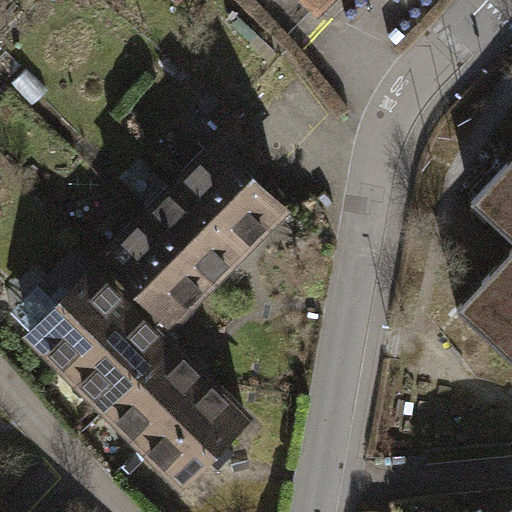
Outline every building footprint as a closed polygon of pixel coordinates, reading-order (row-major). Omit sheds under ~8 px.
[(308,0),(317,8),(325,0),(308,0)] [(218,142),(180,181),(246,245),(284,207),(218,142)] [(511,158),(472,201),(511,237),(511,249),(457,308),(511,358),(511,158)] [(209,282),(246,245),(180,181),(144,218),(209,282)] [(166,315),(171,321),(209,282),(144,218),(106,257),(111,262),(145,295),(166,315)] [(31,333),(70,371),(145,295),(111,262),(101,272),(96,267),(31,333)] [(107,407),(171,342),(155,326),(166,315),(145,295),(70,371),(107,407)] [(171,342),(107,407),(144,443),(209,378),(171,342)] [(209,378),(144,443),(183,481),(207,457),(219,469),(235,452),(223,440),(247,416),(209,378)]
